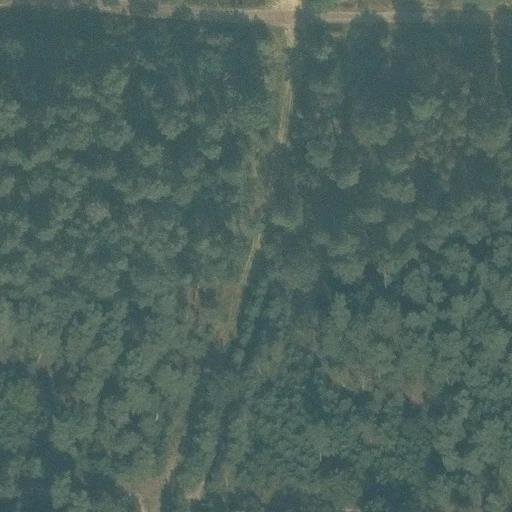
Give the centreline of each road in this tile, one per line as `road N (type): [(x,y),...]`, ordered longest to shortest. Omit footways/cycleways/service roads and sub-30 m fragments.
road 1 (track): [(159,497),(230,327),(264,220),(283,149),(288,20)]
road 2 (track): [(288,20),(511,23)]
road 3 (track): [(0,488),(159,497)]
